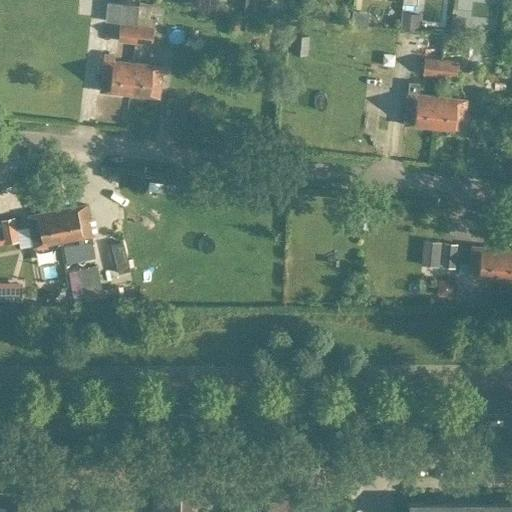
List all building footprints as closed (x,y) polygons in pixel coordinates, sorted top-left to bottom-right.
[(237,0),(237,7),(251,9),(252,0),(237,0)] [(252,0),(251,9),(261,10),(261,0),(252,0)] [(107,1),(105,21),(120,22),(118,41),(152,44),(154,27),(136,25),(138,4),(107,1)] [(352,10),(351,22),(364,23),(365,12),(352,10)] [(402,11),(401,27),(418,29),(419,12),(402,11)] [(452,15),(451,28),(463,30),(465,16),(452,15)] [(293,33),(290,52),(306,54),(309,36),(293,33)] [(102,71),(100,91),(129,94),(133,62),(113,60),(114,54),(104,53),(104,59),(102,71)] [(424,56),(422,72),(439,74),(441,58),(424,56)] [(441,58),(439,74),(455,76),(457,60),(441,58)] [(133,62),(129,94),(159,97),(162,65),(133,62)] [(395,111),(393,121),(404,123),(434,127),(438,95),(408,91),(407,103),(406,112),(395,111)] [(438,95),(434,127),(463,130),(467,99),(438,95)] [(130,172),(128,188),(145,190),(147,175),(130,172)] [(359,202),(358,214),(366,215),(367,202),(359,202)] [(58,208),(56,208),(62,240),(64,239),(79,237),(80,241),(63,245),(66,261),(96,256),(93,240),(92,234),(89,222),(86,203),(58,208)] [(62,240),(56,208),(27,214),(33,245),(62,240)] [(356,214),(355,227),(365,228),(366,215),(358,214),(356,214)] [(6,243),(18,241),(14,217),(1,219),(6,243)] [(424,239),(422,263),(438,265),(440,241),(424,239)] [(123,241),(111,243),(118,272),(130,269),(123,241)] [(442,265),(454,266),(456,242),(444,241),(442,265)] [(468,276),(498,279),(501,248),(471,244),(468,276)] [(511,248),(501,248),(498,279),(511,280),(511,248)] [(78,269),(67,271),(74,306),(84,304),(108,300),(105,287),(101,288),(97,266),(78,269)] [(8,284),(8,299),(21,299),(21,284),(8,284)] [(57,286),(51,293),(51,297),(54,300),(59,300),(64,293),(64,288),(61,286),(57,286)] [(258,505),(257,511),(293,511),(293,496),(244,497),(244,505),(258,505)] [(0,505),(7,506),(6,511),(42,511),(43,497),(0,497),(0,505)] [(154,497),(153,511),(189,511),(190,505),(203,505),(203,497),(154,497)] [(408,511),(434,511),(434,498),(424,498),(424,501),(408,501),(408,511)] [(434,498),(434,511),(459,511),(459,501),(443,501),(443,498),(434,498)] [(475,501),(459,501),(459,511),(484,511),(485,498),(475,498),(475,501)] [(493,498),(485,498),(484,511),(509,511),(510,501),(493,501),(493,498)]
